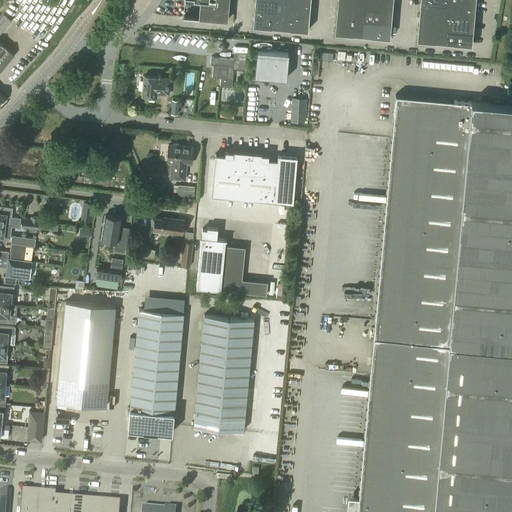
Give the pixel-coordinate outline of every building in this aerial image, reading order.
[(182,15),(182,16),(198,18),(221,20),(227,20),(228,0),(183,0),(184,1),(185,1),(184,0),(193,0),(200,1),(198,17),(182,15)] [(254,0),(252,26),(271,27),(288,28),(288,29),(307,30),(310,0),(254,0)] [(337,0),(334,33),(353,34),(370,35),(370,36),(389,38),(392,0),(337,0)] [(419,0),(416,40),(435,42),(435,41),(453,43),(471,45),(475,0),(419,0)] [(0,33),(11,21),(3,14),(0,17),(0,33)] [(0,71),(14,54),(0,42),(0,71)] [(256,50),(254,76),(286,79),(289,52),(256,50)] [(220,86),(232,87),(233,69),(245,70),(246,53),(234,52),(233,59),(211,57),(210,64),(213,64),(212,77),(220,78),(220,86)] [(168,95),(170,79),(158,78),(158,77),(144,76),(142,96),(156,97),(156,93),(168,95)] [(511,511),(511,105),(450,100),(395,95),(393,115),(394,115),(358,498),(355,498),(354,511),(511,511)] [(303,122),(305,98),(293,98),(291,122),(303,122)] [(234,112),(230,112),(231,108),(225,107),(224,111),(220,110),(220,116),(233,118),(234,112)] [(191,164),(192,147),(180,146),(180,145),(178,144),(177,143),(175,143),(173,143),(172,144),(172,145),(169,145),(167,162),(172,162),(170,178),(185,179),(186,163),(191,164)] [(215,154),(211,195),(274,201),(292,202),(296,156),(277,154),(277,160),(267,160),(268,155),(269,155),(269,154),(225,150),(225,151),(226,151),(225,155),(224,155),(215,154)] [(305,150),(303,167),(313,168),(315,151),(305,150)] [(147,154),(147,162),(155,163),(155,158),(153,154),(147,154)] [(174,186),(173,192),(178,192),(178,195),(185,196),(186,187),(178,186),(174,186)] [(0,224),(10,226),(12,207),(0,205),(0,224)] [(81,218),(92,219),(93,211),(82,210),(81,218)] [(105,215),(101,239),(115,241),(113,250),(124,252),(128,228),(119,226),(120,217),(105,215)] [(37,229),(38,221),(38,218),(31,217),(31,219),(22,218),(21,227),(37,229)] [(182,234),(184,220),(167,217),(167,219),(154,217),(152,231),(161,232),(161,231),(182,234)] [(37,229),(45,229),(46,222),(38,221),(37,229)] [(8,237),(10,226),(0,224),(0,236),(3,237),(8,237)] [(196,287),(220,290),(225,239),(216,238),(217,228),(207,227),(207,229),(202,229),(196,287)] [(78,238),(89,239),(90,229),(80,228),(78,238)] [(10,243),(12,243),(21,244),(27,245),(34,246),(35,238),(12,235),(10,243)] [(183,241),(181,261),(180,265),(189,266),(192,242),(183,241)] [(0,256),(25,260),(25,253),(27,245),(21,244),(12,243),(11,251),(5,251),(0,250),(0,256)] [(0,265),(7,267),(5,277),(29,279),(32,261),(25,260),(0,256),(0,265)] [(97,268),(95,277),(120,281),(120,275),(121,272),(121,270),(97,266),(97,268)] [(83,288),(83,287),(84,281),(76,279),(75,287),(82,288),(83,288)] [(0,303),(12,304),(14,286),(0,284),(0,303)] [(96,405),(106,406),(115,306),(65,302),(56,401),(96,405)] [(11,316),(12,304),(0,303),(0,321),(15,323),(16,316),(11,316)] [(129,408),(127,429),(143,430),(143,431),(145,431),(145,430),(154,431),(154,432),(156,432),(156,431),(172,433),(174,412),(183,313),(138,309),(129,408)] [(203,315),(194,416),(193,426),(214,428),(214,430),(213,429),(213,430),(218,436),(217,435),(222,431),(222,429),(243,431),(253,319),(203,315)] [(45,318),(45,328),(52,329),(53,319),(45,318)] [(0,343),(8,344),(8,345),(13,345),(15,327),(0,325),(0,343)] [(52,339),(52,329),(45,328),(44,338),(52,339)] [(0,361),(7,362),(8,345),(8,344),(0,343),(0,361)] [(0,383),(4,384),(5,372),(8,372),(8,364),(0,363),(0,383)] [(38,386),(45,387),(47,368),(39,367),(38,386)] [(260,386),(256,389),(263,397),(267,394),(260,386)] [(256,393),(254,397),(263,402),(265,398),(256,393)] [(263,416),(265,407),(256,405),(254,414),(263,416)] [(29,411),(29,417),(28,425),(27,439),(41,441),(43,412),(29,411)] [(51,445),(64,445),(64,432),(51,431),(51,445)] [(254,448),(261,445),(258,437),(251,440),(254,448)] [(126,440),(126,445),(122,445),(121,452),(130,452),(130,440),(126,440)] [(69,486),(68,498),(85,498),(86,486),(69,486)] [(9,511),(11,492),(3,491),(1,511),(9,511)] [(22,491),(19,511),(35,511),(38,493),(22,491)] [(38,493),(35,511),(52,511),(54,498),(54,495),(38,493)] [(54,498),(52,511),(69,511),(71,500),(54,498)] [(71,500),(69,511),(85,511),(87,502),(71,500)] [(87,502),(85,511),(102,511),(103,504),(87,502)]
